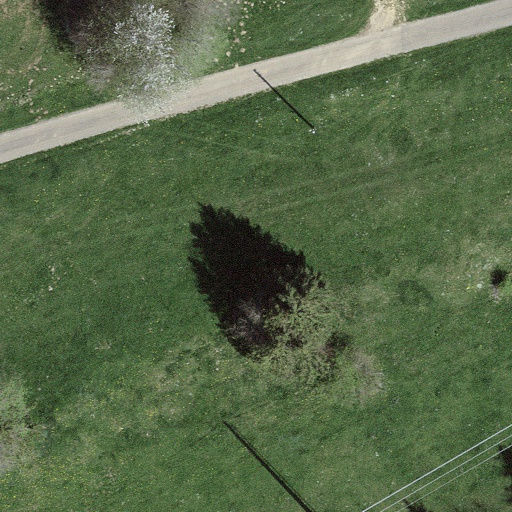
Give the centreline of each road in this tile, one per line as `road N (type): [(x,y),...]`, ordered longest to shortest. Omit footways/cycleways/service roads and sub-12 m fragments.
road 1 (track): [(0,166),(378,43)]
road 2 (track): [(378,43),(511,4)]
